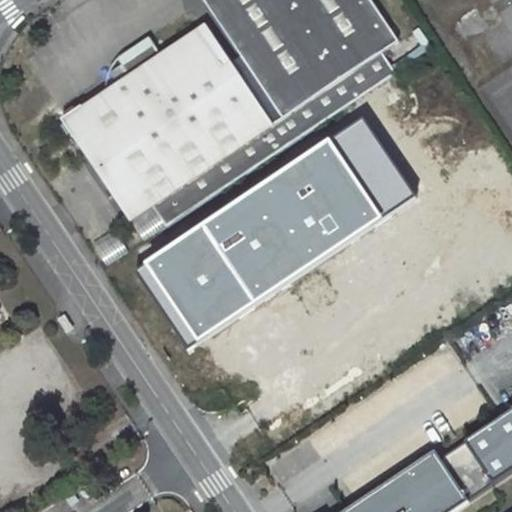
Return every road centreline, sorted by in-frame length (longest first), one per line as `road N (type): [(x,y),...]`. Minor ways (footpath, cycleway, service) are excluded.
road 1 (unclassified): [(0,170),(233,511)]
road 2 (unknown): [(69,269),(122,230),(58,138)]
